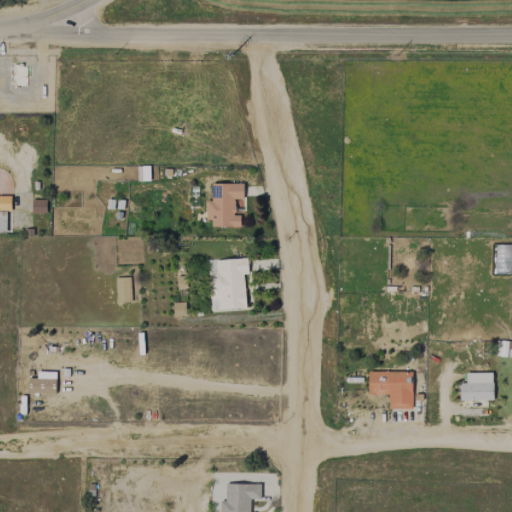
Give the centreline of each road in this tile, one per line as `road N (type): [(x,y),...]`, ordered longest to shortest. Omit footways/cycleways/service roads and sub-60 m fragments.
road 1 (residential): [(0,24),(511,36)]
road 2 (residential): [(0,449),(511,438)]
road 3 (residential): [(303,511),(293,226),(260,35)]
